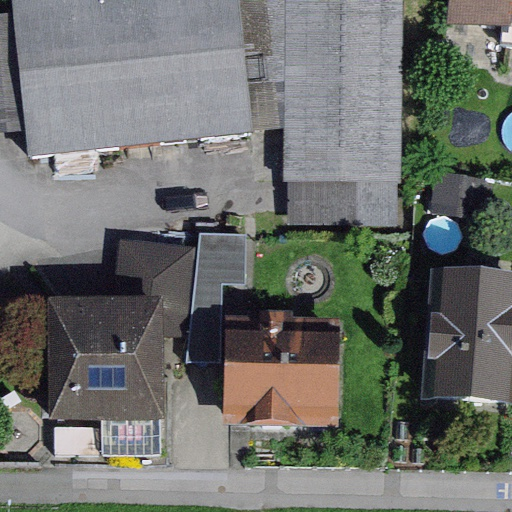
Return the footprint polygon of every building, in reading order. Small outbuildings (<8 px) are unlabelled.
[(12,22),(0,22),(0,118),(24,117),(30,170),(289,140),(288,235),(403,236),(412,0),(47,0),(10,4),(12,22)] [(511,0),(468,0),(464,33),(511,38),(511,0)] [(511,288),(447,284),(439,415),(511,419),(511,288)] [(161,313),(41,317),(44,439),(100,437),(101,468),(165,466),(161,313)] [(219,437),(340,439),(342,333),(221,331),(219,437)]
